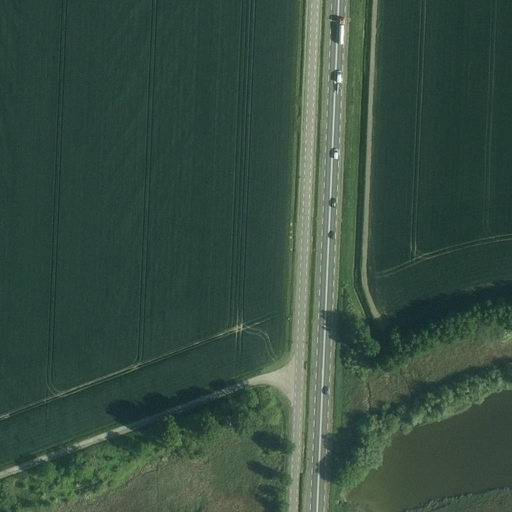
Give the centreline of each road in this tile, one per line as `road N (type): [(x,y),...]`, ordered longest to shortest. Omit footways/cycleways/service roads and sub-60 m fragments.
road 1 (primary): [(315,511),(338,0)]
road 2 (unclassified): [(297,379),(314,0)]
road 3 (unclassified): [(297,379),(252,382),(0,472)]
road 4 (unclassified): [(292,511),(297,379)]
